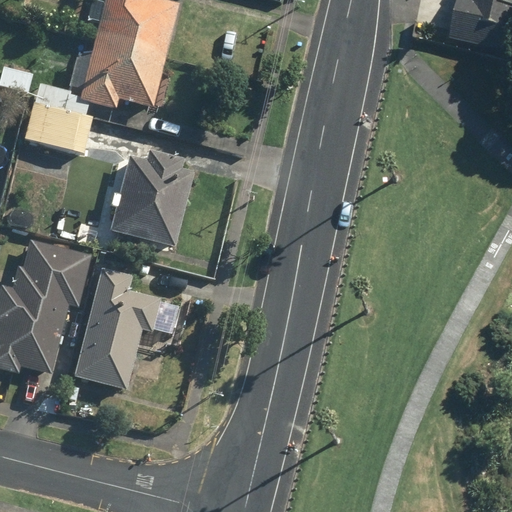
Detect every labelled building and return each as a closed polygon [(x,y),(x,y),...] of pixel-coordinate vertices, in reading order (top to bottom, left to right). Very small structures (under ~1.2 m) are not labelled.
[(138,0),(100,0),(98,8),(87,5),(82,24),(93,27),(74,106),(110,115),(112,105),(147,114),(172,9),(138,1),(138,0)] [(511,0),(457,0),(447,43),(511,57),(511,0)] [(0,71),(0,94),(24,101),(30,79),(0,71)] [(77,159),(86,123),(80,121),(83,109),(73,107),(74,101),(65,99),(66,96),(35,88),(20,145),(77,159)] [(123,161),(103,236),(168,253),(188,178),(175,175),(177,165),(141,156),(139,165),(123,161)] [(49,226),(36,224),(32,239),(46,242),(49,226)] [(86,260),(24,246),(18,273),(12,271),(7,293),(0,291),(0,375),(13,379),(15,372),(46,380),(63,311),(73,313),(86,260)] [(94,274),(67,383),(120,396),(135,336),(145,338),(154,305),(122,297),(125,282),(94,274)] [(74,392),(62,390),(59,403),(72,405),(74,392)]
